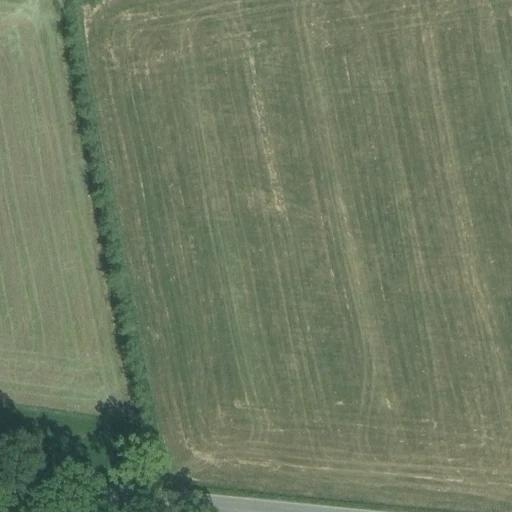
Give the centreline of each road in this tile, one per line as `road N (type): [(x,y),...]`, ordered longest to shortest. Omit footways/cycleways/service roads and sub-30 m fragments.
road 1 (residential): [(0,478),(215,497)]
road 2 (residential): [(215,497),(337,511)]
